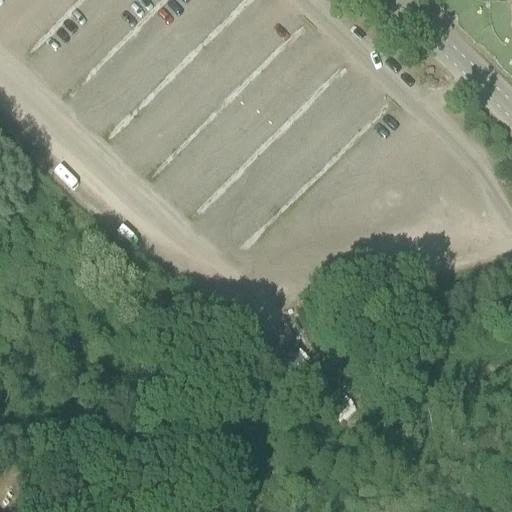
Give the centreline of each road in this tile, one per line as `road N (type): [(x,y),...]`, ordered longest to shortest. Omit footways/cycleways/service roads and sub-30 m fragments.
road 1 (unclassified): [(297,0),(471,163),(511,233)]
road 2 (unclassified): [(511,110),(395,0)]
